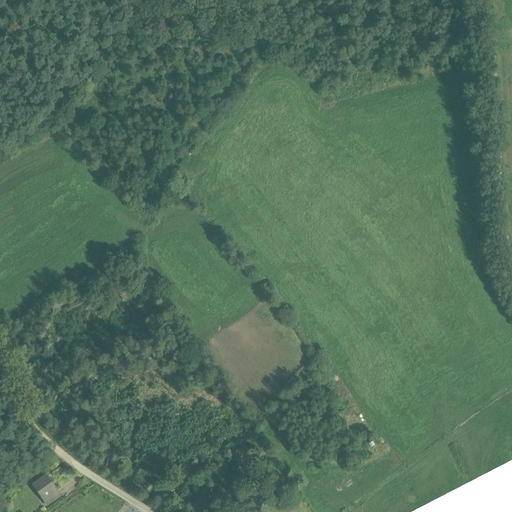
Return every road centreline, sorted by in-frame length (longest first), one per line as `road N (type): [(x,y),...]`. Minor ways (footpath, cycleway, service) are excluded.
road 1 (unclassified): [(511,261),(502,234),(485,0)]
road 2 (unclassified): [(142,508),(48,443),(0,375)]
